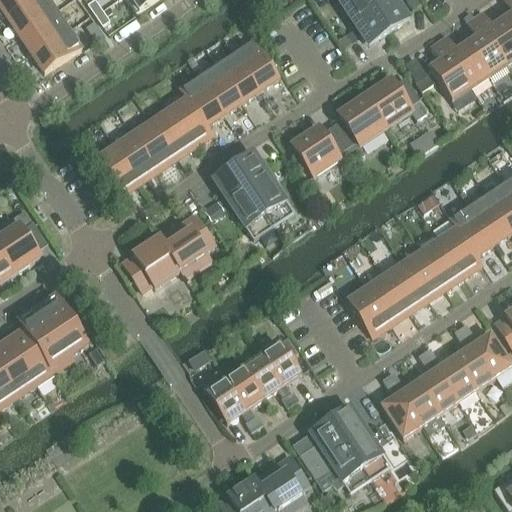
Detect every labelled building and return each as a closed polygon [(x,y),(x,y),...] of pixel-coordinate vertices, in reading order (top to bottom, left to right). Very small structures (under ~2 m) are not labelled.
[(0,11),(8,24),(44,0),(4,0),(0,3),(0,11)] [(20,42),(57,18),(45,0),(44,0),(8,24),(20,42)] [(125,0),(123,1),(124,2),(136,20),(164,0),(125,0)] [(388,38),(363,0),(334,0),(369,51),(388,38)] [(408,25),(391,0),(363,0),(388,38),(408,25)] [(511,1),(511,0),(509,0),(502,5),(511,19),(502,26),(511,40),(511,1)] [(95,5),(88,10),(95,21),(103,15),(95,5)] [(103,15),(95,21),(103,31),(110,26),(103,15)] [(511,67),(511,40),(502,26),(493,32),(483,17),(475,23),(481,33),(507,71),(511,67)] [(32,60),(69,36),(57,18),(20,42),(32,60)] [(507,71),(481,33),(475,23),(466,29),(476,43),(466,50),(489,83),(507,71)] [(44,78),(81,54),(69,36),(32,60),(44,78)] [(359,44),(355,37),(347,42),(351,48),(359,44)] [(489,83),(466,50),(457,56),(447,41),(439,47),(445,56),(471,95),(489,83)] [(471,95),(445,56),(439,47),(430,53),(440,67),(429,74),(452,108),(471,95)] [(279,85),(254,48),(235,60),(260,97),(279,85)] [(260,97),(235,60),(217,72),(242,109),(260,97)] [(242,109),(217,72),(199,84),(224,121),(242,109)] [(434,90),(426,79),(414,87),(421,98),(434,90)] [(224,121),(199,84),(181,96),(211,141),(212,141),(206,133),(224,121)] [(407,111),(406,110),(390,86),(364,103),(386,135),(411,118),(416,126),(427,119),(417,104),(407,111)] [(211,141),(181,96),(180,97),(186,105),(169,116),(194,153),(211,141)] [(386,135),(364,103),(338,121),(355,146),(345,152),(355,167),(365,160),(360,152),(386,135)] [(194,153),(169,116),(151,128),(176,165),(194,153)] [(176,165),(151,128),(133,140),(158,177),(176,165)] [(335,159),(319,134),(292,152),(313,184),(339,166),(344,174),(355,167),(345,152),(335,159)] [(158,177),(133,140),(115,152),(140,189),(158,177)] [(140,189),(115,152),(96,165),(121,202),(140,189)] [(242,167),(233,172),(245,190),(273,232),(293,219),(265,176),(253,159),(242,167)] [(287,162),(279,167),(286,178),(294,173),(287,162)] [(225,178),(214,185),(225,203),(254,245),(273,232),(245,190),(233,172),(225,178)] [(511,238),(511,200),(505,190),(487,202),(511,239),(511,238)] [(511,239),(487,202),(469,214),(494,251),(511,239)] [(494,251),(469,214),(451,226),(481,271),(482,271),(477,262),(494,251)] [(40,263),(24,238),(34,231),(24,216),(13,224),(18,231),(0,243),(0,257),(15,280),(40,263)] [(481,271),(451,226),(450,226),(456,235),(439,246),(463,283),(481,271)] [(185,227),(159,245),(181,277),(186,285),(212,267),(205,257),(215,250),(207,237),(196,244),(185,227)] [(159,245),(133,262),(144,279),(134,285),(142,298),(153,291),(155,294),(181,277),(159,245)] [(463,283),(439,246),(421,258),(445,295),(463,283)] [(0,289),(15,280),(0,257),(0,289)] [(445,295),(421,258),(403,270),(428,307),(445,295)] [(428,307),(403,270),(385,282),(409,319),(428,307)] [(409,319),(385,282),(367,294),(391,331),(409,319)] [(391,331),(367,294),(348,306),(372,343),(391,331)] [(88,350),(62,310),(25,335),(33,346),(54,378),(73,365),(70,362),(88,350)] [(511,373),(511,371),(491,339),(476,349),(470,341),(471,339),(466,331),(460,335),(494,385),(511,373)] [(54,378),(33,346),(25,335),(7,347),(36,390),(54,378)] [(494,385),(460,335),(455,338),(460,347),(462,346),(468,354),(453,364),(476,397),(494,385)] [(301,380),(290,365),(298,359),(288,343),(261,361),(293,410),(298,406),(293,398),(291,399),(286,390),(301,380)] [(36,390),(7,347),(0,351),(0,374),(18,402),(36,390)] [(105,367),(96,354),(88,359),(97,372),(105,367)] [(476,397),(453,364),(440,373),(434,364),(436,363),(430,355),(425,358),(458,409),(476,397)] [(458,409),(425,358),(419,362),(425,371),(426,370),(432,378),(418,388),(440,421),(458,409)] [(293,410),(261,361),(243,373),(264,405),(278,396),(283,404),(282,405),(287,414),(293,410)] [(264,405),(243,373),(225,385),(257,434),(263,430),(257,422),(255,423),(250,414),(264,405)] [(0,413),(18,402),(0,374),(0,413)] [(440,421),(418,388),(404,397),(398,388),(400,387),(394,379),(389,382),(422,433),(440,421)] [(422,433),(389,382),(383,386),(388,394),(390,394),(396,402),(381,412),(403,445),(422,433)] [(257,434),(225,385),(206,398),(227,429),(242,419),(248,428),(246,429),(252,438),(257,434)] [(390,473),(362,430),(350,413),(330,426),(370,486),(390,473)] [(370,486),(330,426),(310,439),(350,499),(370,486)] [(300,498),(310,491),(301,479),(291,485),(280,469),(254,486),(270,511),(293,511),(291,508),(301,501),(300,498)] [(511,511),(511,485),(494,497),(504,511),(511,511)] [(270,511),(254,486),(228,504),(233,511),(270,511)]
